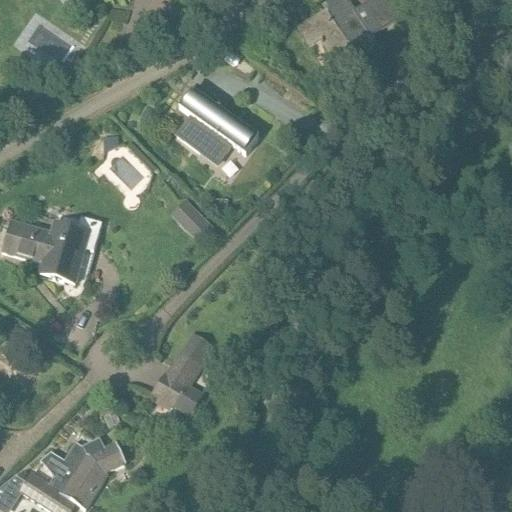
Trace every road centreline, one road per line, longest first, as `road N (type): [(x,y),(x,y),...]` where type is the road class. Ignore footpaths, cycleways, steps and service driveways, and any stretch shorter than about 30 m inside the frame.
road 1 (residential): [(253,511),(278,375),(333,253),(493,48)]
road 2 (residential): [(493,48),(449,41),(413,59),(139,341)]
road 3 (residential): [(273,0),(0,160)]
road 4 (unknown): [(88,367),(0,464)]
